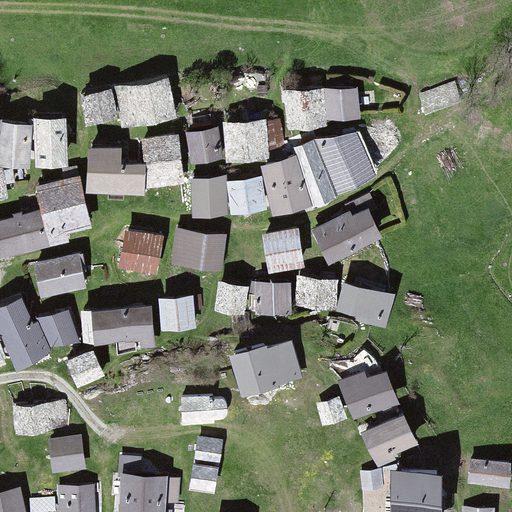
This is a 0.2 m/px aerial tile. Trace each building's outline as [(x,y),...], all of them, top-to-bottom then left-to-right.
[(169,81),(118,89),(124,127),(176,119),(169,81)] [(354,91),(288,95),(290,127),(325,125),(324,118),(356,116),(354,91)] [(116,123),(108,92),(82,99),(89,125),(116,123)] [(66,120),(38,118),(38,164),(67,163),(66,120)] [(278,122),(227,126),(230,160),(266,156),(265,146),(280,145),(278,122)] [(29,127),(4,125),(1,167),(27,170),(29,127)] [(214,130),(188,133),(191,165),(217,163),(214,130)] [(177,135),(142,139),(144,165),(147,188),(182,184),(177,135)] [(297,159),(265,168),(275,213),(310,206),(336,196),(373,175),(355,135),(314,142),(295,149),(297,159)] [(118,152),(89,151),(88,191),(143,192),(144,165),(118,165),(118,152)] [(0,199),(9,199),(4,172),(0,172),(0,199)] [(227,178),(195,178),(195,216),(228,216),(227,178)] [(261,179),(232,181),(236,214),(267,210),(261,179)] [(44,211),(0,224),(0,255),(63,240),(61,233),(88,225),(76,181),(39,189),(44,211)] [(350,214),(315,232),(330,262),(378,237),(366,212),(374,208),(367,195),(346,206),(350,214)] [(297,228),(262,237),(270,272),(304,266),(297,228)] [(225,237),(179,229),(174,260),(221,269),(225,237)] [(128,235),(122,264),(153,270),(159,241),(128,235)] [(77,258),(37,266),(43,294),(83,286),(77,258)] [(335,281),(301,279),(299,304),(333,306),(335,281)] [(246,289),(222,285),(218,309),(242,313),(246,289)] [(289,285),(258,286),(258,312),(289,312),(289,285)] [(389,298),(345,287),(338,312),(382,323),(389,298)] [(20,300),(0,308),(0,324),(18,363),(44,352),(20,300)] [(191,301),(162,303),(164,328),(193,326),(191,301)] [(149,309),(93,313),(95,342),(141,339),(141,345),(152,344),(149,309)] [(66,313),(42,321),(51,347),(75,339),(66,313)] [(292,342),(230,354),(243,396),(302,379),(292,342)] [(101,375),(92,354),(70,364),(79,385),(101,375)] [(362,376),(341,383),(354,418),(395,403),(385,374),(364,382),(362,376)] [(212,397),(183,398),(183,422),(212,422),(212,419),(221,419),(223,418),(224,416),(225,414),(225,412),(225,408),(225,404),(223,401),(220,400),(212,400),(212,397)] [(338,399),(318,404),(324,423),(344,417),(338,399)] [(62,403),(14,408),(17,432),(65,427),(62,403)] [(402,415),(365,433),(379,463),(417,445),(402,415)] [(80,437),(48,443),(54,471),(87,468),(80,437)] [(223,446),(199,441),(190,487),(214,492),(223,446)] [(508,466),(472,462),(470,482),(506,486),(508,466)] [(383,468),(361,470),(363,490),(385,488),(383,468)] [(437,511),(438,474),(393,473),(392,511),(437,511)] [(161,511),(164,481),(124,478),(121,511),(161,511)] [(60,489),(59,511),(91,511),(91,489),(60,489)] [(20,511),(17,493),(0,496),(0,511),(20,511)] [(39,511),(54,511),(53,498),(31,499),(32,511),(39,511)]
